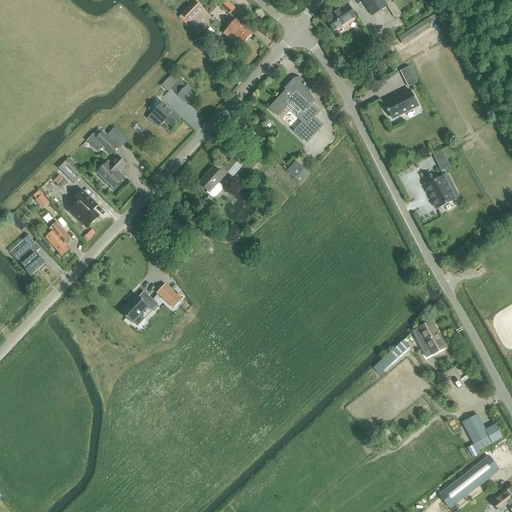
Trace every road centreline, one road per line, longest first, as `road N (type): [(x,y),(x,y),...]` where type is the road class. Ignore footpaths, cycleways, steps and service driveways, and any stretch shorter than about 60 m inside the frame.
road 1 (unclassified): [(0,353),(296,34)]
road 2 (unclassified): [(511,407),(344,91),(296,34)]
